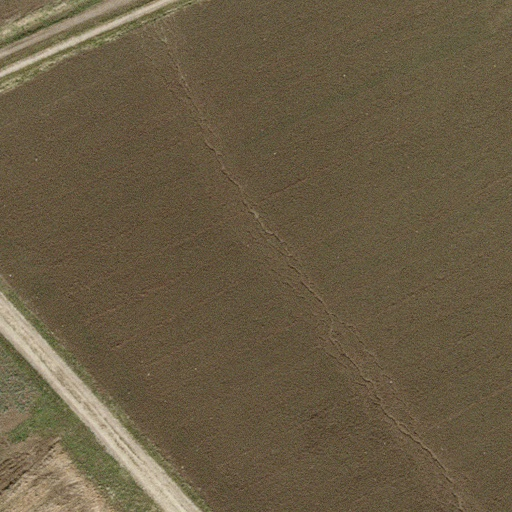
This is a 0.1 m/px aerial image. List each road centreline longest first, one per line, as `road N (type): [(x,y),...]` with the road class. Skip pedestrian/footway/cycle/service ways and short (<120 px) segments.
road 1 (track): [(0,297),(194,511)]
road 2 (track): [(154,0),(0,72)]
